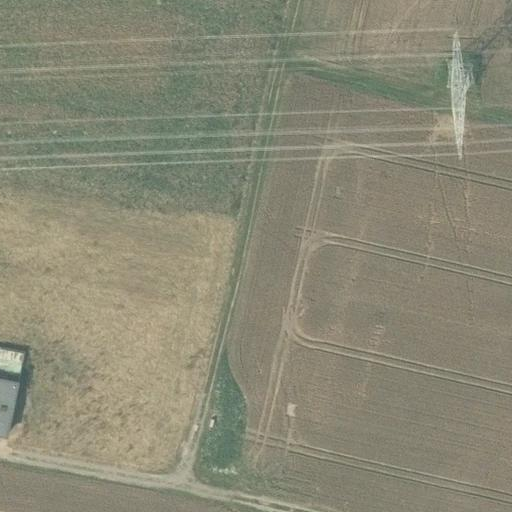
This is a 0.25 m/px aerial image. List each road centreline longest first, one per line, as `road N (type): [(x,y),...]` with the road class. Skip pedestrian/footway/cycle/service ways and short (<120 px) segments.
road 1 (track): [(167,480),(279,0)]
road 2 (track): [(1,452),(295,511)]
road 3 (track): [(511,125),(262,67)]
